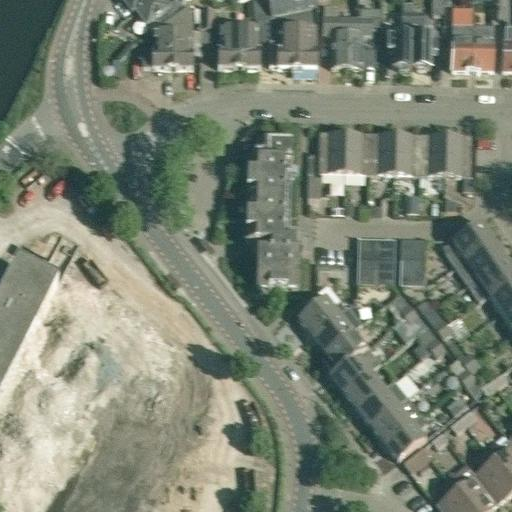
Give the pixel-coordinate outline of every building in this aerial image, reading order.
[(123,0),(121,2),(131,16),(134,15),(151,37),(181,14),(173,4),(167,9),(160,0),(123,0)] [(315,0),(232,0),(230,0),(234,7),(251,4),(252,22),(260,34),(260,47),(269,47),(269,72),(277,72),(277,73),(291,74),(299,74),(315,74),(316,56),(315,56),(315,35),(316,35),(316,13),(315,0)] [(429,0),(429,18),(440,19),(440,0),(429,0)] [(330,74),(346,74),(347,24),(336,24),(337,13),(324,12),(323,23),(322,23),(322,40),(331,40),(330,74)] [(215,35),(215,13),(187,13),(187,28),(199,28),(199,35),(215,35)] [(358,24),(371,24),(371,15),(359,14),(358,24)] [(401,31),(412,32),(413,18),(402,18),(401,31)] [(423,19),(413,18),(412,32),(423,32),(423,19)] [(358,24),(347,24),(346,74),(361,74),(362,41),(370,41),(371,24),(358,24)] [(471,77),(472,46),(465,45),(465,31),(452,31),(452,45),(451,45),(451,76),(465,77),(471,77)] [(479,46),(472,46),(471,77),(478,77),(492,77),(493,46),(492,46),(493,32),(479,32),(479,46)] [(511,32),(505,33),(504,47),(502,47),(501,78),(511,77),(511,32)] [(218,73),(233,73),(233,74),(244,74),(258,74),(258,56),(257,56),(258,35),(219,34),(219,56),(218,55),(218,73)] [(167,74),(172,74),(177,74),(177,73),(192,73),(192,58),(191,58),(191,38),(172,38),(153,38),(154,58),(152,58),(142,58),(142,73),(152,73),(167,73),(167,74)] [(392,73),(411,73),(412,40),(388,39),(387,59),(392,59),(392,73)] [(436,41),(412,40),(411,73),(430,74),(430,60),(435,60),(436,41)] [(317,179),(343,180),(344,138),(318,138),(317,179)] [(369,139),(344,138),(343,180),(368,180),(369,139)] [(395,140),(369,139),(368,180),(393,181),(395,140)] [(420,140),(395,140),(393,181),(419,182),(420,140)] [(444,182),(445,141),(420,140),(419,182),(444,182)] [(445,141),(444,182),(470,183),(471,141),(445,141)] [(245,246),(270,246),(270,243),(283,243),(284,166),(291,165),(292,143),(254,142),(254,163),(246,162),(245,246)] [(418,219),(418,202),(406,201),(406,218),(418,219)] [(442,254),(454,272),(493,246),(481,228),(452,247),(442,254)] [(25,229),(0,277),(0,409),(78,256),(25,229)] [(270,243),(270,246),(270,254),(256,254),(255,292),(298,293),(299,256),(308,256),(308,244),(288,243),(283,243),(270,243)] [(505,264),(493,246),(454,272),(467,290),(505,264)] [(369,264),(357,264),(357,270),(356,290),(368,290),(369,264)] [(369,264),(368,290),(381,291),(381,265),(369,264)] [(511,286),(511,274),(505,264),(467,290),(479,308),(488,302),(489,302),(511,286)] [(381,291),(394,291),(394,265),(381,265),(381,291)] [(412,266),(400,265),(399,291),(411,291),(412,266)] [(412,266),(411,291),(424,292),(424,266),(412,266)] [(501,320),(511,312),(511,286),(489,302),(501,320)] [(297,324),(310,341),(345,314),(340,308),(333,314),(324,303),(297,324)] [(398,317),(403,323),(413,316),(408,309),(398,317)] [(511,336),(511,312),(501,320),(511,336)] [(346,315),(345,314),(310,341),(324,359),(361,330),(347,314),(346,315)] [(418,322),(413,316),(403,323),(408,329),(418,322)] [(432,332),(437,338),(447,331),(441,325),(432,332)] [(324,359),(336,375),(337,376),(356,361),(358,362),(366,355),(353,339),(362,332),(361,330),(324,359)] [(452,337),(447,331),(437,338),(442,344),(452,337)] [(425,350),(430,357),(440,349),(435,343),(425,350)] [(440,349),(430,357),(435,363),(445,355),(440,349)] [(465,372),(473,364),(468,358),(459,365),(465,372)] [(370,377),(358,362),(356,361),(337,376),(336,375),(328,381),(342,399),(370,377)] [(473,364),(465,372),(466,373),(469,378),(479,371),(473,364)] [(456,381),(461,387),(471,380),(469,378),(466,373),(456,381)] [(383,394),(370,377),(342,399),(356,416),(383,394)] [(501,379),(491,386),(496,394),(507,387),(501,379)] [(471,380),(461,387),(466,394),(476,386),(471,380)] [(392,386),(383,394),(356,416),(369,433),(397,411),(396,411),(406,403),(392,386)] [(486,401),(496,394),(491,386),(480,393),(486,401)] [(369,433),(382,449),(410,427),(397,411),(369,433)] [(469,416),(460,424),(465,431),(475,424),(469,416)] [(418,420),(410,427),(382,449),(397,467),(399,466),(424,445),(417,436),(425,429),(418,420)] [(456,439),(465,431),(460,424),(450,432),(456,439)] [(441,439),(431,447),(437,454),(447,446),(441,439)] [(511,489),(511,452),(510,451),(503,457),(495,447),(485,455),(511,489)] [(13,451),(0,482),(0,497),(17,505),(35,461),(13,451)] [(403,469),(410,479),(429,464),(422,454),(403,469)] [(498,511),(511,499),(511,489),(485,455),(474,464),(481,474),(473,480),(498,511)] [(467,511),(496,511),(498,511),(473,480),(465,486),(458,477),(447,485),(467,511)] [(443,503),(435,510),(436,511),(467,511),(447,485),(436,494),(443,503)]
